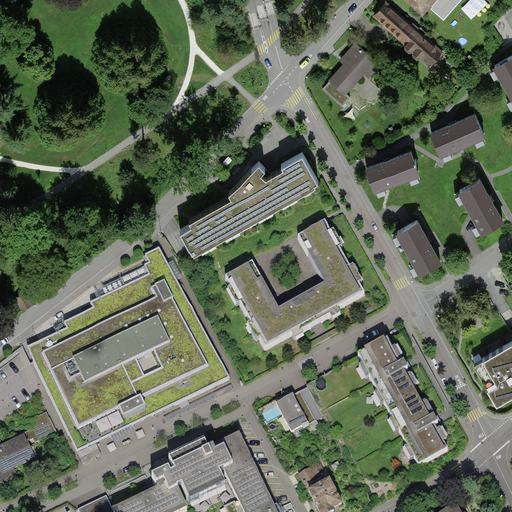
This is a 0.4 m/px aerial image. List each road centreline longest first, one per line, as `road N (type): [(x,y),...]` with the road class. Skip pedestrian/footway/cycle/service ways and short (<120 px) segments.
road 1 (tertiary): [(0,337),(150,218),(284,80)]
road 2 (residential): [(81,474),(412,302)]
road 3 (residential): [(284,80),(412,302)]
road 4 (residential): [(412,302),(490,445)]
